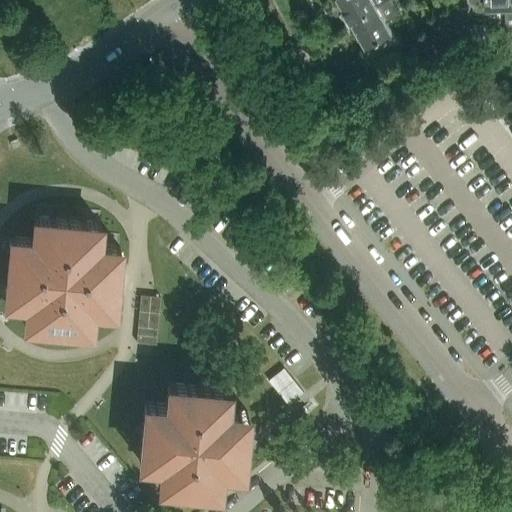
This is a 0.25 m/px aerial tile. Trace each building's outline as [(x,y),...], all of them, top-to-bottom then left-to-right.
[(351,22),(388,0),(338,0),(344,10),(343,11),(344,12),(341,13),(347,24),(351,22)] [(399,12),(392,0),(388,0),(351,22),(371,57),(384,49),(382,47),(394,40),(390,33),(393,31),(386,20),(399,12)] [(511,23),(511,0),(487,0),(487,7),(506,7),(506,24),(511,23)] [(469,9),(456,9),(456,31),(469,31),(484,43),(486,42),(486,26),(469,26),(469,9)] [(444,23),(426,32),(432,43),(449,34),(444,23)] [(100,223),(35,217),(33,238),(11,236),(5,302),(26,304),(25,325),(90,331),(92,310),(114,312),(120,246),(98,244),(100,223)] [(143,291),(142,333),(163,333),(164,291),(143,291)] [(292,363),(274,372),(287,399),(305,390),(292,363)] [(242,472),(244,450),(246,434),(248,412),(226,410),(228,389),(169,383),(167,404),(145,403),(140,462),(161,464),(159,486),(219,491),(221,470),(242,472)]
